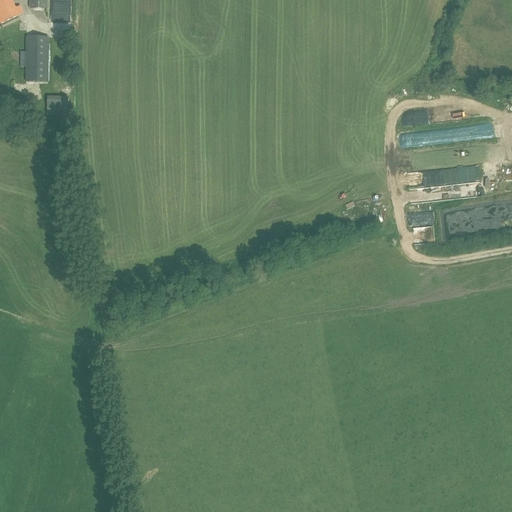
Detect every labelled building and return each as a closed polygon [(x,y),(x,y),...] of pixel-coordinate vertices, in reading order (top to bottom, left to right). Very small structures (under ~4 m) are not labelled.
[(0,0),(0,23),(23,13),(20,6),(15,8),(11,0),(0,0)] [(47,0),(29,0),(30,8),(47,8),(47,0)] [(49,37),(26,37),(25,82),(48,82),(49,37)] [(68,116),(68,97),(48,97),(47,116),(68,116)] [(447,212),(449,235),(492,230),(491,221),(486,222),(484,208),(447,212)]
